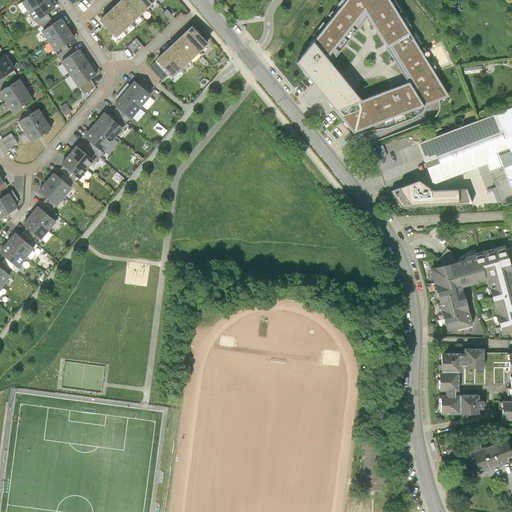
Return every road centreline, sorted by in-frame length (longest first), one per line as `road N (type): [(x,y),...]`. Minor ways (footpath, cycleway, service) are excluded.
road 1 (residential): [(382,224),(412,296),(415,435),(434,511)]
road 2 (residential): [(198,0),(382,224)]
road 3 (residential): [(107,69),(101,92),(35,168),(15,170),(0,153)]
road 4 (residential): [(382,224),(493,217),(511,224)]
